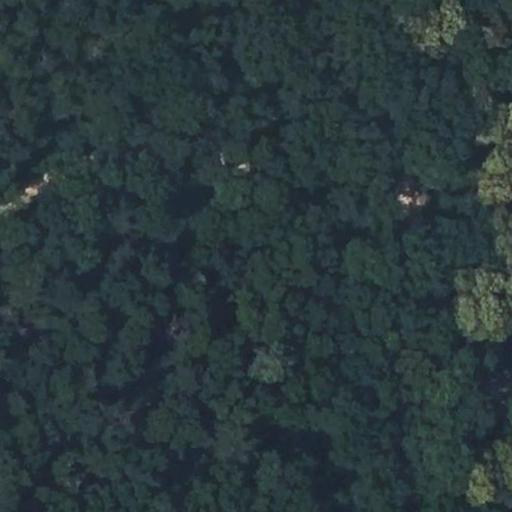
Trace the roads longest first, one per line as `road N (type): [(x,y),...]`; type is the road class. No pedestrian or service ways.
road 1 (track): [(0,211),(39,184),(146,146),(216,144),(252,167),(375,382),(442,433),(489,409)]
road 2 (track): [(511,400),(489,409),(464,391),(451,358),(377,89),(361,0)]
